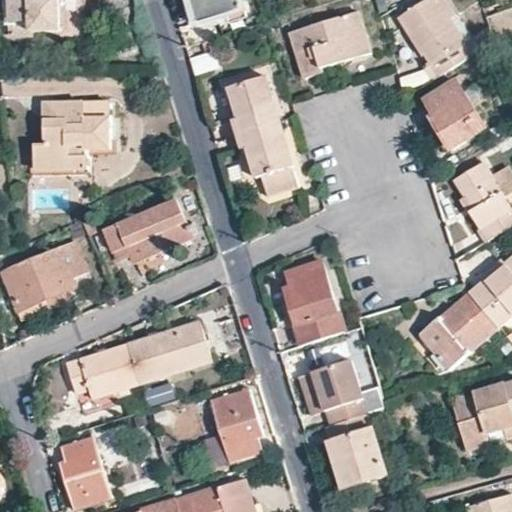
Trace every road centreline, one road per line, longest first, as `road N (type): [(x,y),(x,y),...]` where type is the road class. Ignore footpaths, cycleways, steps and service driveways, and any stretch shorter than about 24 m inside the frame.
road 1 (residential): [(163,0),(240,263)]
road 2 (residential): [(240,263),(316,511)]
road 3 (residential): [(11,364),(240,263)]
road 4 (residential): [(48,511),(11,364)]
